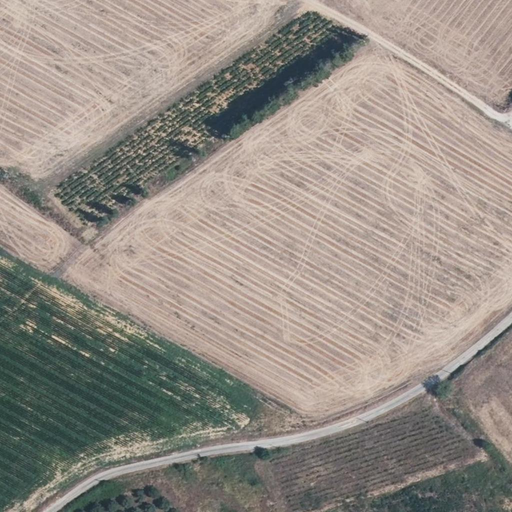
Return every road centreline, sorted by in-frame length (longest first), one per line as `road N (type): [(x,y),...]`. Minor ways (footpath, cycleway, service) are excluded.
road 1 (unclassified): [(51,511),(111,476),(319,434),(439,377),(511,315)]
road 2 (track): [(308,0),(511,120)]
